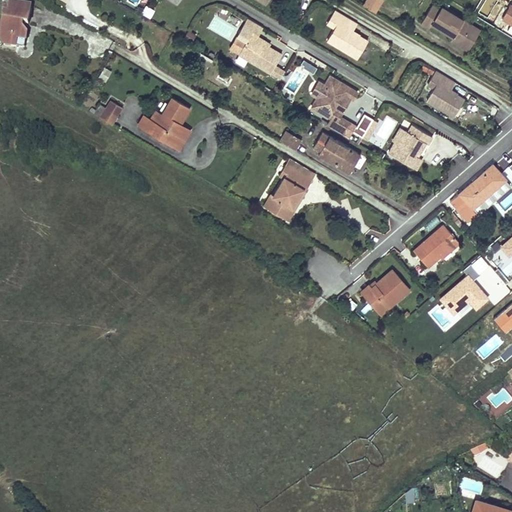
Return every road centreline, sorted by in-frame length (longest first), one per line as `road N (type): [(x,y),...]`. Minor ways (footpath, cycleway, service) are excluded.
road 1 (residential): [(142,64),(408,224)]
road 2 (residential): [(232,0),(481,153)]
road 3 (residential): [(345,0),(511,101)]
